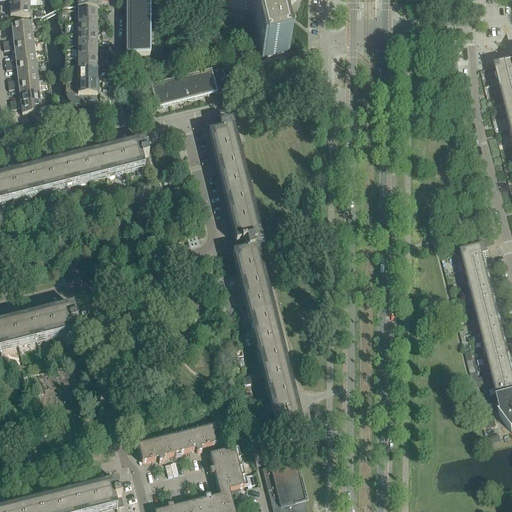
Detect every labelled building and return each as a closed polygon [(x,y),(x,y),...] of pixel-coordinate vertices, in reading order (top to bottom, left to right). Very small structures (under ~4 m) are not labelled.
[(97,0),(77,0),(78,10),(97,10),(97,0)] [(126,51),(126,58),(128,58),(128,60),(129,60),(129,61),(136,61),(136,58),(150,58),(149,0),(125,0),(126,10),(127,10),(127,17),(128,17),(128,18),(127,18),(127,25),(126,25),(126,36),(127,36),(127,44),(128,44),(127,44),(127,51),(126,51)] [(287,9),(296,0),(219,0),(216,11),(253,22),(262,60),(289,53),(283,25),(290,23),(293,14),(287,9)] [(10,8),(10,18),(30,18),(30,8),(10,8)] [(78,25),(97,25),(97,13),(78,13),(78,25)] [(11,27),(13,38),(32,35),(31,25),(11,27)] [(78,37),(97,37),(97,25),(78,25),(78,37)] [(32,35),(13,38),(14,48),(33,45),(32,35)] [(78,48),(97,48),(97,37),(78,37),(78,48)] [(33,45),(14,48),(15,58),(34,55),(33,45)] [(234,50),(238,68),(248,65),(250,65),(245,47),(234,50)] [(97,48),(78,48),(78,60),(97,60),(97,48)] [(34,55),(15,58),(16,67),(36,65),(34,55)] [(78,72),(97,72),(97,60),(78,60),(78,72)] [(36,65),(16,67),(17,77),(37,75),(36,65)] [(511,65),(495,70),(511,136),(511,65)] [(171,83),(171,84),(164,86),(165,87),(164,87),(164,86),(157,88),(157,87),(151,88),(151,90),(147,91),(149,99),(153,98),(156,111),(228,93),(229,96),(239,94),(233,68),(197,77),(197,78),(190,80),(189,80),(183,82),(182,80),(171,83)] [(97,72),(78,72),(78,84),(97,84),(97,72)] [(37,75),(17,77),(18,87),(38,85),(37,75)] [(97,84),(78,84),(78,96),(97,96),(97,84)] [(38,85),(18,87),(20,97),(39,95),(38,85)] [(39,95),(20,97),(21,107),(40,105),(39,95)] [(40,105),(21,107),(22,117),(41,115),(40,105)] [(253,322),(256,336),(254,337),(259,359),(262,358),(265,372),(263,373),(268,395),(271,394),(274,409),(272,409),(277,431),(280,430),(281,437),(278,438),(278,439),(280,445),(289,443),(305,439),(303,432),(300,432),(255,252),(264,250),(261,239),(261,240),(234,132),(232,124),(219,128),(210,130),(211,137),(208,137),(209,138),(210,138),(237,245),(235,246),(236,246),(238,246),(240,255),(232,257),(232,258),(236,257),(238,264),(236,265),(241,286),(243,286),(247,300),(245,301),(250,322),(253,322)] [(144,144),(137,146),(138,149),(0,183),(0,203),(6,202),(6,204),(28,199),(27,196),(42,193),(42,195),(64,190),(63,187),(78,184),(78,186),(100,180),(99,178),(114,175),(114,177),(136,171),(135,169),(142,167),(143,171),(144,171),(151,169),(148,160),(144,144)] [(481,213),(469,216),(472,230),(485,227),(481,213)] [(511,375),(483,261),(488,259),(486,250),(462,256),(500,410),(501,410),(503,417),(500,417),(499,418),(511,434),(511,375)] [(79,333),(77,324),(73,308),(66,310),(67,313),(0,329),(0,349),(7,348),(7,350),(29,345),(28,343),(43,339),(43,341),(65,336),(64,334),(71,332),(72,336),(73,336),(73,335),(79,333)] [(250,377),(242,379),(244,387),(252,386),(250,377)] [(493,418),(484,420),(486,430),(495,428),(493,418)] [(201,451),(217,447),(213,429),(175,439),(179,456),(195,452),(195,454),(197,455),(198,455),(202,454),(201,451)] [(499,436),(488,440),(490,446),(501,443),(499,436)] [(164,462),(164,460),(179,456),(175,439),(137,449),(142,466),(158,462),(159,465),(162,464),(164,463),(164,462)] [(237,462),(240,461),(238,451),(234,451),(209,458),(213,472),(209,472),(210,476),(210,477),(211,477),(212,477),(213,477),(214,477),(219,496),(244,490),(247,489),(242,469),(239,470),(237,462)] [(306,511),(304,505),(305,505),(294,462),(269,469),(269,470),(262,472),(272,511),(306,511)] [(121,500),(117,484),(110,486),(111,489),(16,511),(107,511),(109,511),(108,509),(115,507),(116,511),(117,511),(123,509),(121,500)] [(233,511),(230,496),(211,501),(210,499),(209,498),(208,498),(204,499),(205,502),(192,506),(193,511),(233,511)]
